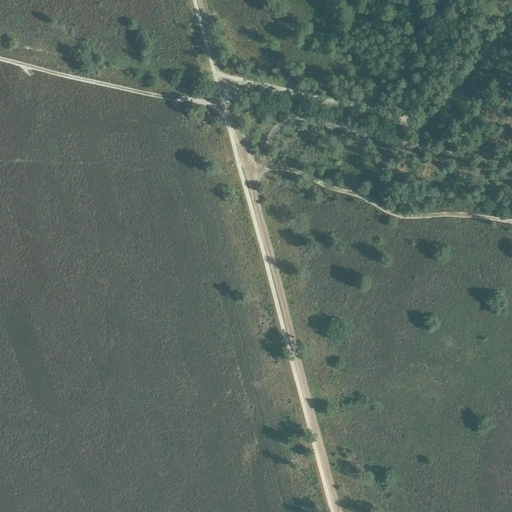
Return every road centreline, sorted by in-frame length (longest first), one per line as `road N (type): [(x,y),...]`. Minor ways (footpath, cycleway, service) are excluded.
road 1 (track): [(340,511),(247,166)]
road 2 (track): [(511,31),(442,112),(415,126),(223,81)]
road 3 (unknown): [(511,173),(299,123),(273,131),(264,159),(247,166)]
road 4 (track): [(231,106),(0,59)]
